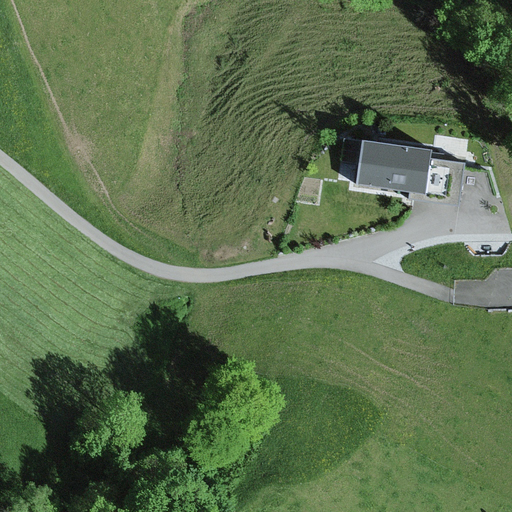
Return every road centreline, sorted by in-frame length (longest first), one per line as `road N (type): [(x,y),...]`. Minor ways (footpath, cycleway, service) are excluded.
road 1 (track): [(0,158),(81,227),(161,271),(218,276),(311,261),(382,272)]
road 2 (track): [(382,272),(426,243),(511,237)]
road 3 (track): [(311,261),(440,223)]
